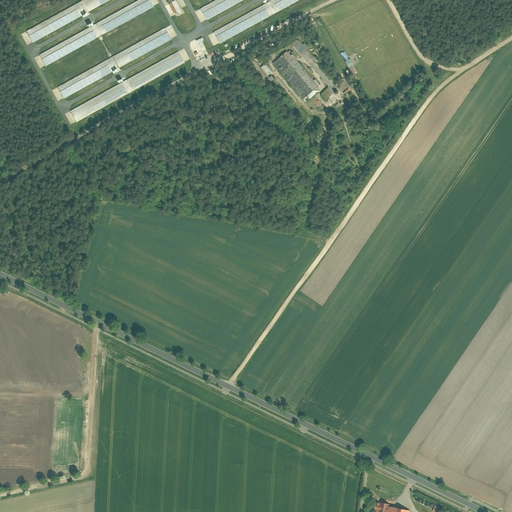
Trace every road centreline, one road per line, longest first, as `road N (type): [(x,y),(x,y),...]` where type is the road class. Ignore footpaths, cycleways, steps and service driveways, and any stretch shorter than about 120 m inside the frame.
road 1 (tertiary): [(0,275),(483,511)]
road 2 (track): [(227,386),(437,90),(511,38)]
road 3 (track): [(125,0),(29,53),(60,109),(258,0)]
road 4 (unclassified): [(0,181),(218,61)]
road 5 (track): [(95,322),(88,475),(0,496)]
road 6 (track): [(186,0),(218,61),(329,0)]
